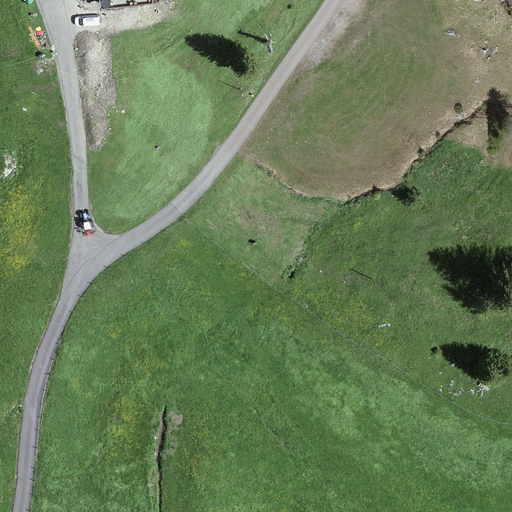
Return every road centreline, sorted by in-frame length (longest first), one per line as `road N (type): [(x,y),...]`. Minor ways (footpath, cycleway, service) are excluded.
road 1 (unclassified): [(330,0),(216,165),(163,217),(101,257),(74,289),(29,397),(17,511)]
road 2 (track): [(94,265),(83,241),(63,57),(41,0)]
